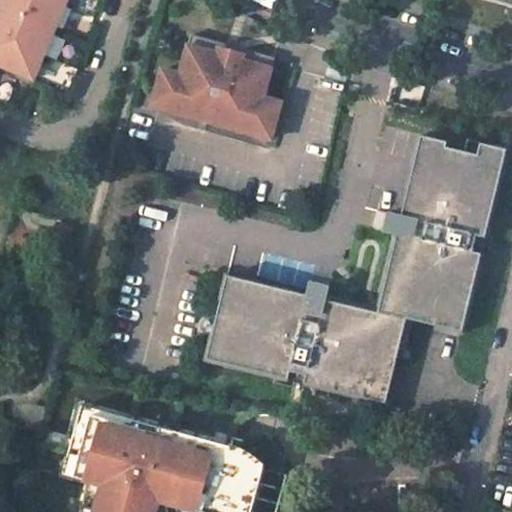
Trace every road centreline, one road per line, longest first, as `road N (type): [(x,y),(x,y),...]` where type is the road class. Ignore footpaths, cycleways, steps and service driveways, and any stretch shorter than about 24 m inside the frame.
road 1 (unknown): [(140,375),(185,226),(308,252),(332,245),(408,44)]
road 2 (tertiary): [(300,0),(511,76)]
road 3 (residential): [(0,116),(42,132),(77,124),(93,102),(125,0)]
road 4 (residential): [(469,511),(511,333)]
